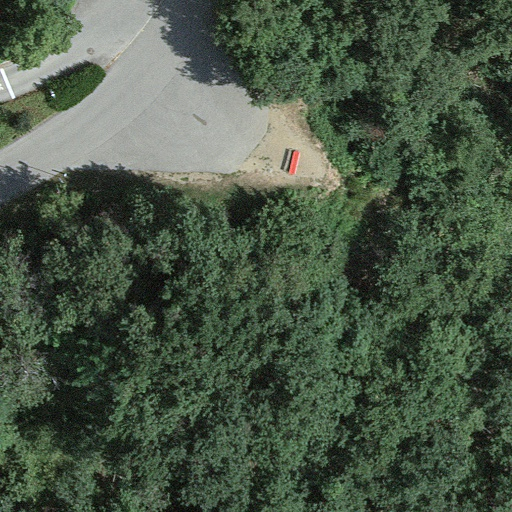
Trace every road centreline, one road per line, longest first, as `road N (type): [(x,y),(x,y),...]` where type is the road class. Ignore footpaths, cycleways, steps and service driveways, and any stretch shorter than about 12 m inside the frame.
road 1 (tertiary): [(188,0),(117,98),(0,177)]
road 2 (residential): [(170,0),(0,82)]
